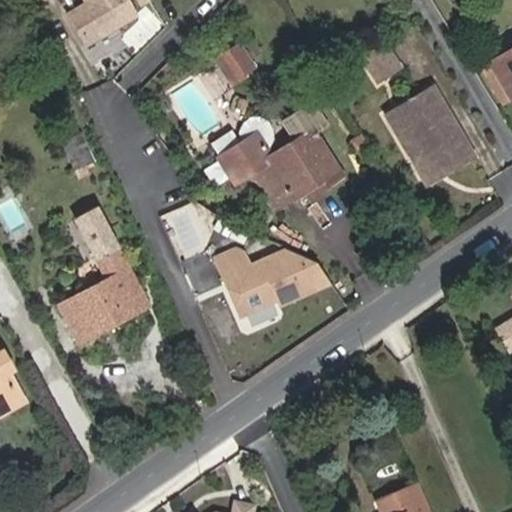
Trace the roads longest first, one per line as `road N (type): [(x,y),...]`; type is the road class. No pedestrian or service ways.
road 1 (tertiary): [(511,224),(252,403)]
road 2 (tertiary): [(252,403),(100,511)]
